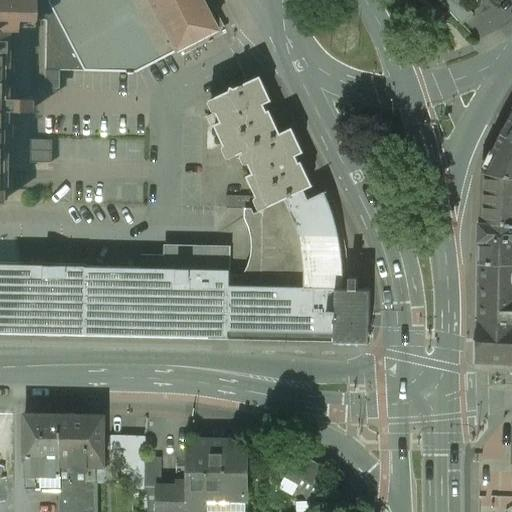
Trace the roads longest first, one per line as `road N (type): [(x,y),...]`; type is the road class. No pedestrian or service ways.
road 1 (secondary): [(303,71),(387,246),(399,290),(402,391)]
road 2 (secondary): [(212,376),(340,443),(384,482),(395,511)]
road 3 (secondary): [(212,376),(0,370)]
road 4 (secondary): [(451,261),(462,162),(511,65)]
road 5 (secondary): [(402,391),(212,376)]
road 6 (secondary): [(451,261),(412,94)]
road 7 (secondary): [(445,392),(451,261)]
road 8 (secondary): [(402,391),(402,511)]
road 9 (secondary): [(446,511),(445,392)]
